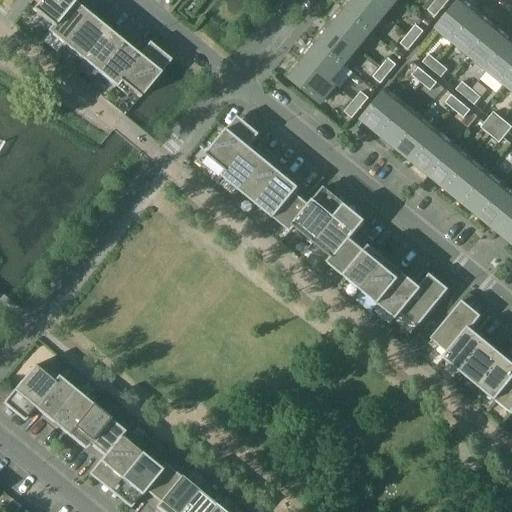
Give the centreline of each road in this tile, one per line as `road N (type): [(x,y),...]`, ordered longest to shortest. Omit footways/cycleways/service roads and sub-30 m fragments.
road 1 (residential): [(238,74),(0,365)]
road 2 (residential): [(511,302),(238,74)]
road 3 (residential): [(0,435),(93,511)]
